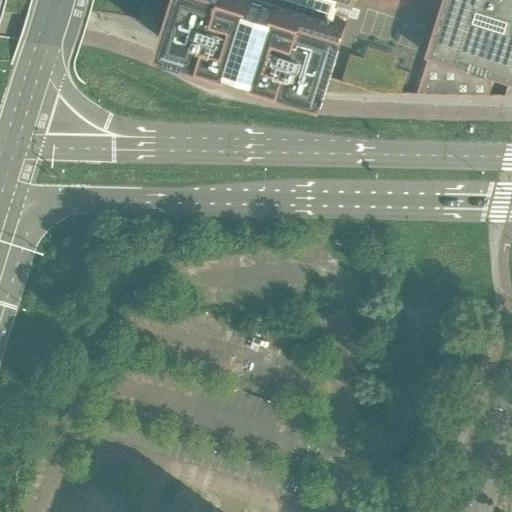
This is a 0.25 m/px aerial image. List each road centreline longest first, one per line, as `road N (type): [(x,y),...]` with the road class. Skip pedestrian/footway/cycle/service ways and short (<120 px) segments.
road 1 (tertiary): [(0,194),(34,204),(511,203)]
road 2 (tertiary): [(511,157),(226,147)]
road 3 (primary): [(226,147),(95,118),(65,93),(40,45)]
road 4 (tertiary): [(226,147),(6,150)]
